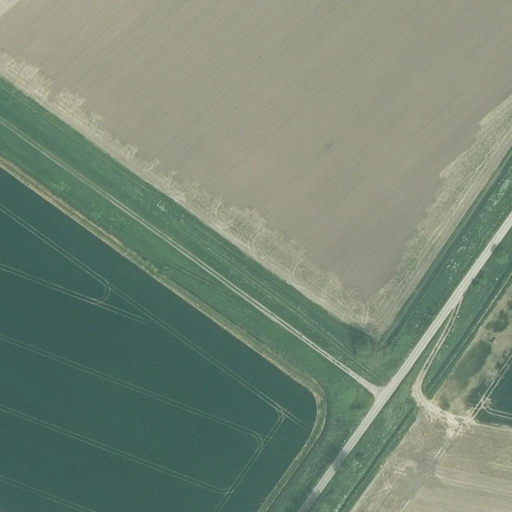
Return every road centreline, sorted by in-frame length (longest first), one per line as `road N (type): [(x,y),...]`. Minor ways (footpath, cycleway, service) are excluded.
road 1 (track): [(0,117),(383,398)]
road 2 (unclassified): [(302,511),(511,219)]
